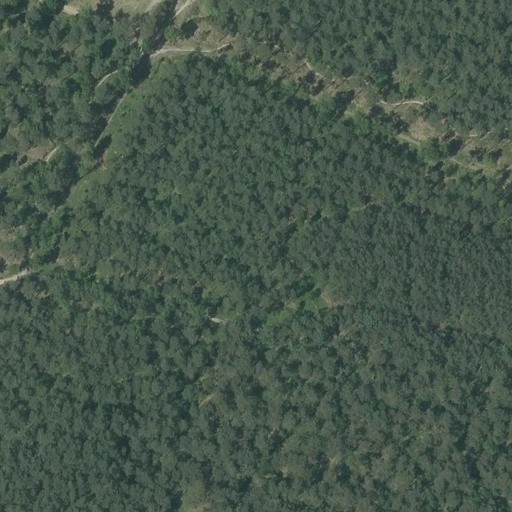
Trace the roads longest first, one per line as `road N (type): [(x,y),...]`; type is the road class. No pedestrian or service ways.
road 1 (track): [(21,277),(253,332),(360,310),(511,348)]
road 2 (track): [(208,50),(511,185)]
road 3 (track): [(125,67),(25,254),(0,257)]
road 4 (track): [(260,332),(194,415),(145,511)]
